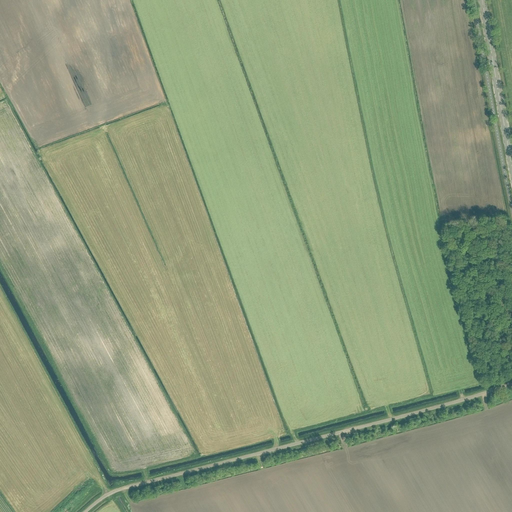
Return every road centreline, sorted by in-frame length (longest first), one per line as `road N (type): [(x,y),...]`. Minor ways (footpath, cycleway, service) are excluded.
road 1 (unclassified): [(84,511),(119,489),(511,383)]
road 2 (primary): [(511,167),(481,0)]
